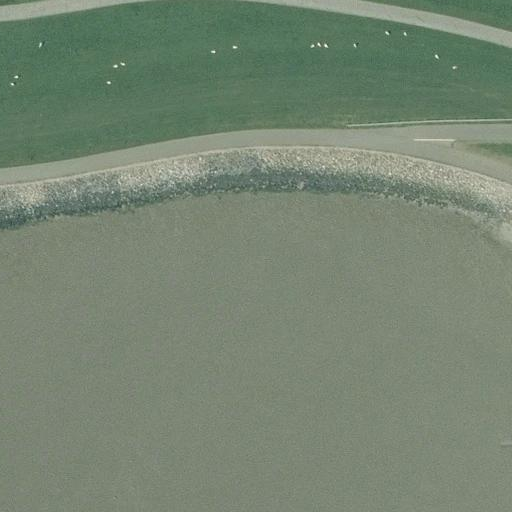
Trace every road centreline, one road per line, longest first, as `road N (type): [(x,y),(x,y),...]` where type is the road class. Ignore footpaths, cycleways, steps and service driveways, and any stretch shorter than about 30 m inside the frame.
road 1 (unclassified): [(0,191),(259,156),(379,162),(511,194)]
road 2 (unclassified): [(511,48),(329,10),(233,0)]
road 3 (track): [(324,157),(511,140)]
road 4 (unclassified): [(185,0),(0,23)]
